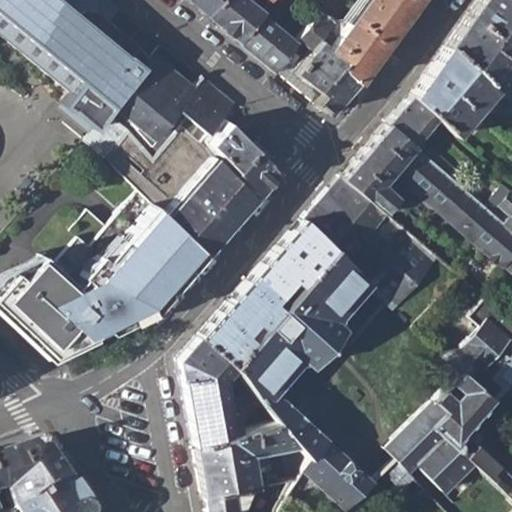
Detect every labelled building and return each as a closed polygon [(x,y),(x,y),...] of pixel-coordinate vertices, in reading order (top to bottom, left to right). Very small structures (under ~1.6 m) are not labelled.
[(57,0),(0,0),(0,14),(110,104),(114,101),(154,134),(176,106),(188,117),(205,132),(234,101),(201,73),(190,86),(149,52),(147,54),(136,46),(137,44),(94,9),(83,7),(73,12),(57,0)] [(187,0),(205,14),(217,0),(187,0)] [(237,41),(259,14),(250,6),(251,5),(245,0),(217,0),(205,14),(237,41)] [(336,24),(333,20),(319,40),(345,63),(341,69),(354,81),(414,0),(356,0),(342,22),(336,24)] [(476,0),(460,24),(445,45),(490,88),(491,90),(511,108),(511,82),(511,81),(504,83),(498,78),(511,58),(511,6),(506,3),(507,0),(476,0)] [(281,10),(269,1),(267,4),(259,14),(237,41),(273,70),(293,44),(270,24),(281,10)] [(296,41),(309,50),(319,40),(333,20),(321,11),(296,41)] [(312,102),(326,114),(354,81),(341,69),(345,63),(319,40),(309,50),(293,73),(318,94),(312,102)] [(433,117),(452,135),(491,90),(490,88),(445,45),(409,95),(433,117)] [(383,124),(409,146),(429,122),(433,117),(409,95),(383,124)] [(103,155),(201,253),(223,230),(250,198),(198,140),(181,125),(153,157),(125,128),(104,111),(83,138),(103,155)] [(188,117),(181,125),(198,140),(205,132),(188,117)] [(208,142),(255,194),(274,172),(225,123),(208,142)] [(378,182),(389,171),(409,146),(383,124),(338,174),(382,212),(395,196),(378,182)] [(511,234),(502,226),(409,146),(389,171),(499,265),(511,274),(511,234)] [(364,282),(391,308),(434,257),(382,212),(338,174),(297,220),(364,282)] [(487,201),(509,217),(502,226),(511,234),(511,192),(501,184),(487,201)] [(0,279),(0,313),(47,357),(69,346),(108,326),(151,309),(201,253),(136,189),(88,244),(77,234),(50,264),(36,252),(17,274),(10,268),(0,279)] [(308,366),(340,329),(335,323),(336,318),(333,314),(364,282),(297,220),(285,234),(315,260),(295,283),(275,307),(226,365),(235,373),(278,422),(305,453),(299,472),(311,483),(340,510),(369,481),(302,418),(272,393),(266,390),(292,361),(295,363),(302,360),(308,366)] [(226,365),(275,307),(268,300),(288,278),(295,283),(315,260),(285,234),(194,336),(226,365)] [(477,331),(459,350),(436,351),(458,370),(489,398),(500,387),(490,377),(500,367),(492,360),(499,352),(506,358),(509,357),(511,353),(511,323),(509,321),(468,287),(451,307),(477,331)] [(189,442),(242,430),(237,410),(226,411),(219,378),(235,373),(226,365),(194,336),(174,358),(189,442)] [(458,370),(436,351),(422,364),(423,383),(431,390),(423,397),(426,401),(380,446),(397,462),(405,470),(414,462),(440,490),(471,465),(426,426),(441,412),(428,399),(458,370)] [(511,504),(505,511),(511,511),(511,478),(461,432),(489,398),(458,370),(428,399),(441,412),(426,426),(471,465),(511,502),(511,504)] [(299,472),(305,453),(278,422),(242,430),(189,442),(198,495),(201,495),(255,485),(294,479),(299,472)] [(0,478),(4,492),(10,510),(30,501),(64,479),(39,444),(32,442),(0,453),(0,478)] [(384,474),(399,490),(412,478),(405,470),(397,462),(384,474)] [(294,479),(304,489),(311,483),(299,472),(294,479)] [(80,504),(64,479),(30,501),(10,510),(8,511),(77,511),(76,509),(80,504)] [(241,511),(255,485),(201,495),(203,511),(241,511)] [(341,511),(340,510),(338,511),(307,511),(282,496),(275,511),(341,511)]
